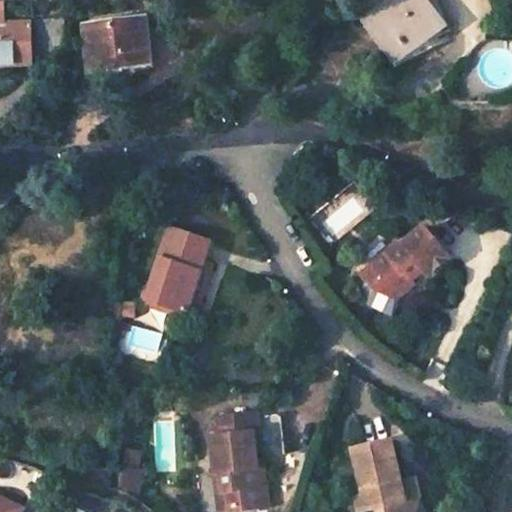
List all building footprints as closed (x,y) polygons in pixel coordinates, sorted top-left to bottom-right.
[(417,0),(406,0),(362,29),(397,79),(448,49),(427,15),(417,0)] [(435,0),(417,0),(427,15),(438,7),(435,0)] [(151,16),(81,24),(87,77),(157,68),(151,16)] [(29,19),(0,19),(0,65),(30,64),(29,19)] [(421,289),(430,282),(433,286),(457,265),(429,231),(415,244),(410,244),(382,268),(390,278),(383,297),(406,307),(424,293),(421,289)] [(172,232),(147,303),(183,315),(200,265),(207,243),(172,232)] [(200,265),(183,315),(196,319),(212,268),(200,265)] [(368,279),(383,297),(390,278),(382,268),(368,279)] [(121,319),(129,319),(130,300),(122,299),(121,319)] [(253,472),(253,457),(289,457),(289,422),(219,421),(218,437),(211,437),(211,476),(221,476),(221,498),(227,497),(226,511),(263,511),(264,472),(253,472)] [(141,492),(148,451),(129,448),(122,489),(141,492)] [(416,511),(418,510),(414,490),(400,492),(392,448),(350,455),(358,502),(363,501),(364,507),(351,510),(349,511),(416,511)] [(211,476),(211,511),(226,511),(227,497),(221,498),(221,476),(211,476)] [(0,511),(19,511),(20,511),(0,499),(0,511)]
